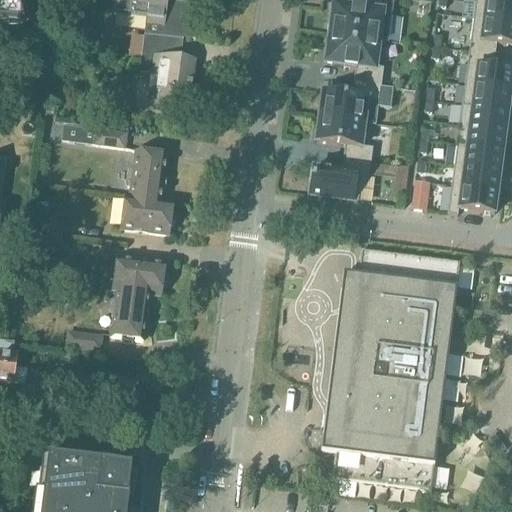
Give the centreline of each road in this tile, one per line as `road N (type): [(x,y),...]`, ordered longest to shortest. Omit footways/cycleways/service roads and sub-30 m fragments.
road 1 (residential): [(208,511),(245,210)]
road 2 (residential): [(245,210),(497,238),(511,233)]
road 3 (residential): [(245,210),(274,0)]
